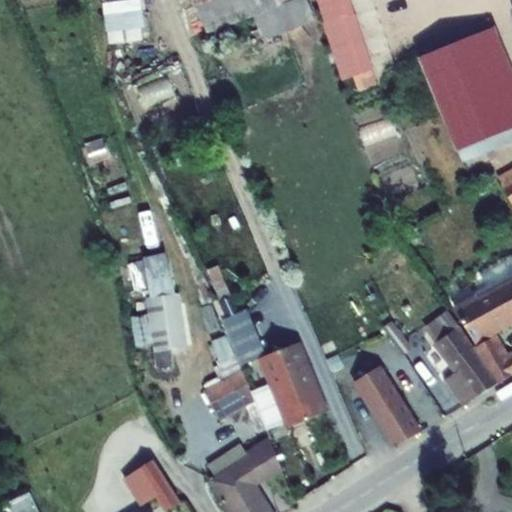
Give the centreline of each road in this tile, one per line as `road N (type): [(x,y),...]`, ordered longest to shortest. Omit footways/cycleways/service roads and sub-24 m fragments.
road 1 (unknown): [(239,511),(197,427),(173,283)]
road 2 (tertiary): [(335,511),(511,399)]
